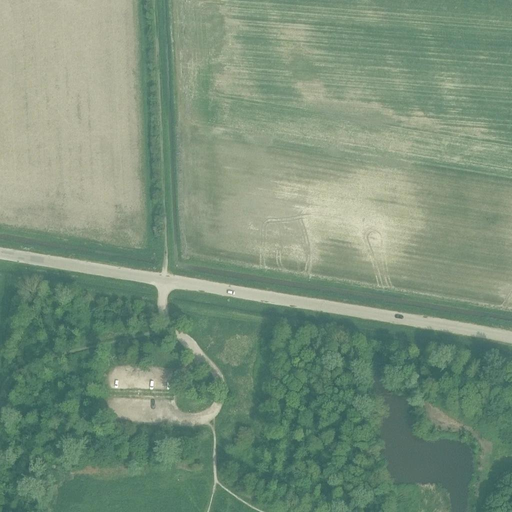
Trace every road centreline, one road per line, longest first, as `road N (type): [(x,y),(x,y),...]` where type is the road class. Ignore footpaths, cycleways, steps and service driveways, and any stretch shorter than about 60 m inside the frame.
road 1 (unclassified): [(511,340),(163,280)]
road 2 (unclassified): [(163,280),(0,250)]
